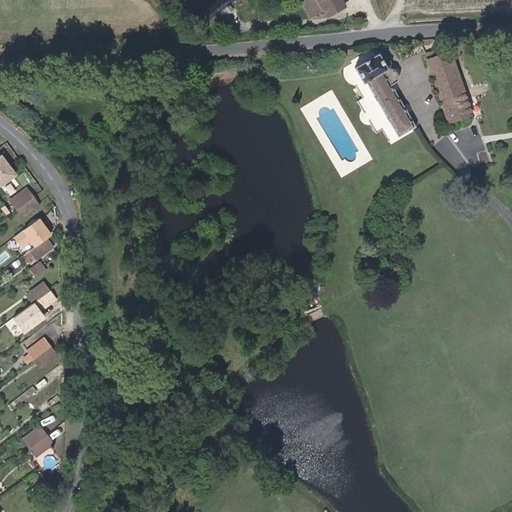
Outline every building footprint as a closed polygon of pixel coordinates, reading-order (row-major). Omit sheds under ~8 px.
[(300,0),(310,16),(322,10),(326,16),(344,6),(340,0),(300,0)] [(427,60),(448,121),(472,113),(451,51),(427,60)] [(354,66),(363,82),(366,80),(398,135),(414,126),(390,83),(396,80),(397,75),(394,68),(390,67),(388,68),(378,52),(354,66)] [(0,183),(1,186),(16,174),(2,155),(0,156),(0,183)] [(5,186),(11,193),(19,185),(14,179),(5,186)] [(14,204),(18,209),(33,197),(27,189),(11,200),(14,204)] [(33,197),(18,209),(23,216),(39,205),(33,197)] [(18,209),(14,204),(9,207),(13,212),(18,209)] [(31,249),(46,238),(40,231),(26,242),(31,249)] [(46,238),(31,249),(38,258),(52,247),(46,238)] [(27,252),(22,256),(26,262),(31,258),(27,252)] [(31,269),(34,273),(43,266),(41,262),(31,269)] [(43,266),(34,273),(37,277),(46,270),(43,266)] [(27,294),(33,302),(48,291),(43,283),(27,294)] [(48,291),(33,302),(39,311),(55,300),(48,291)] [(29,350),(35,358),(50,346),(44,339),(29,350)] [(50,346),(35,358),(41,367),(56,355),(50,346)] [(24,439),(30,447),(47,435),(40,426),(24,439)] [(47,435),(30,447),(37,456),(53,444),(47,435)] [(39,484),(33,489),(40,498),(46,494),(39,484)]
